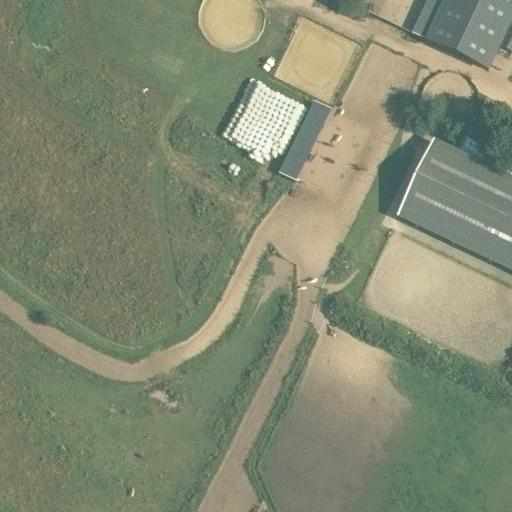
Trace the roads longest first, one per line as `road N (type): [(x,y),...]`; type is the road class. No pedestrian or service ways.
road 1 (track): [(351,30),(208,83),(166,124),(153,165),(174,304),(166,338),(126,349),(30,296),(0,269)]
road 2 (track): [(271,511),(251,467),(254,454),(321,300),(373,246),(429,60)]
road 3 (track): [(288,0),(511,99)]
